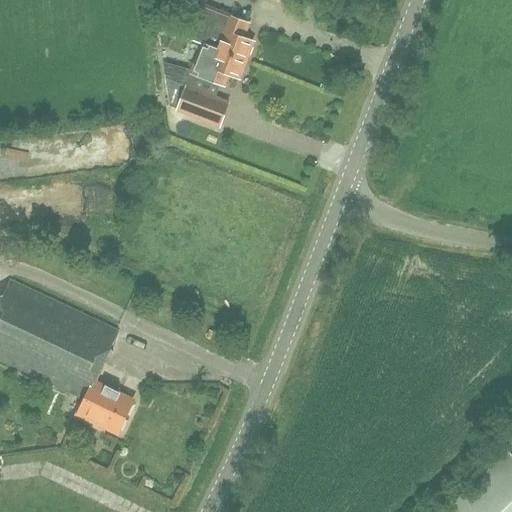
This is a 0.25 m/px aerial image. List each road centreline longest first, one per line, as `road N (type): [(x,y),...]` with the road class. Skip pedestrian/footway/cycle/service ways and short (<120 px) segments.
road 1 (tertiary): [(211,511),(339,202)]
road 2 (tertiary): [(339,202),(417,0)]
road 3 (unclassified): [(511,247),(339,202)]
